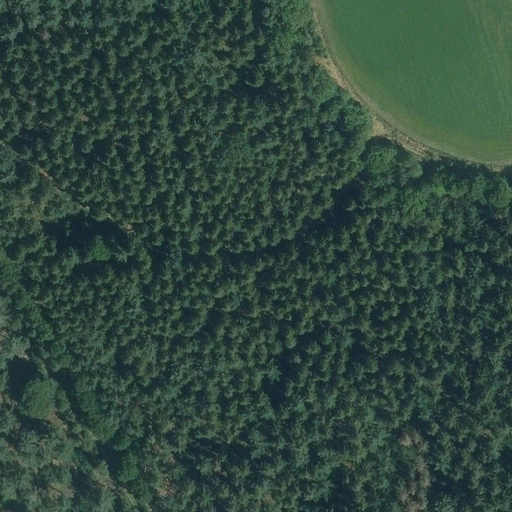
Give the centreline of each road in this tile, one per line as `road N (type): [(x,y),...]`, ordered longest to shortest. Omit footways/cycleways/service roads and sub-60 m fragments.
road 1 (track): [(0,140),(90,207),(135,229),(220,245),(251,242),(308,218),(369,137),(385,137)]
road 2 (track): [(136,511),(0,287)]
